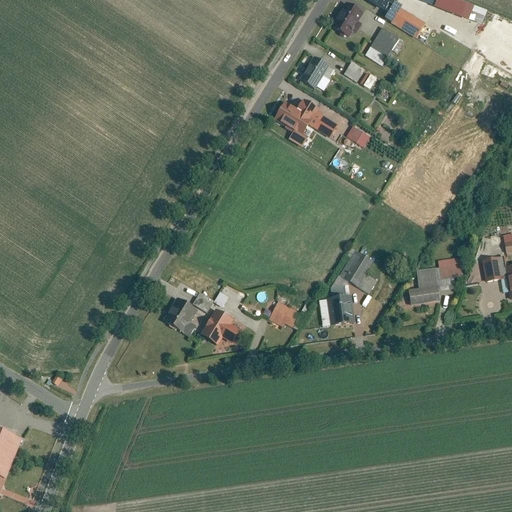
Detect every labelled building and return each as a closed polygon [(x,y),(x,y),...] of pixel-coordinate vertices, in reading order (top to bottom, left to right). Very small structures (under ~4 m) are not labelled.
[(396,0),(369,0),(389,12),(396,2),(396,0)] [(475,5),(461,0),(438,0),(436,6),(469,19),(475,5)] [(386,18),(394,23),(403,9),(404,7),(396,2),(389,12),(386,18)] [(348,3),(333,28),(349,37),(352,31),(357,34),(363,24),(358,21),(363,12),(348,3)] [(489,11),(475,5),(469,19),(484,25),(489,11)] [(418,37),(427,23),(403,9),(394,23),(418,37)] [(401,38),(384,28),(373,47),(389,57),(401,38)] [(384,66),(389,57),(373,47),(367,56),(384,66)] [(330,66),(315,57),(301,80),(317,89),(324,76),(330,66)] [(367,70),(353,62),(346,75),(360,83),(367,70)] [(330,66),(324,76),(332,80),(338,70),(330,66)] [(393,92),(386,87),(381,95),(388,99),(393,92)] [(287,102),(276,120),(294,132),(303,137),(320,109),(305,99),(298,109),(287,102)] [(331,123),(321,116),(314,127),(324,133),(331,123)] [(331,123),(324,133),(336,141),(343,130),(331,123)] [(364,133),(355,127),(348,137),(357,143),(364,133)] [(290,139),(303,147),(308,140),(303,137),(294,132),(290,139)] [(373,262),(356,251),(340,276),(349,282),(370,294),(380,278),(368,271),(373,262)] [(506,257),(484,260),(487,282),(510,279),(508,266),(506,257)] [(442,279),(465,276),(463,258),(439,261),(442,279)] [(410,290),(412,305),(442,300),(437,268),(419,271),(422,289),(410,290)] [(333,289),(334,298),(348,296),(346,287),(349,282),(340,276),(333,289)] [(231,298),(222,292),(215,303),(224,308),(231,298)] [(215,301),(201,294),(194,305),(208,313),(215,301)] [(334,298),(329,298),(332,326),(355,323),(352,296),(348,296),(334,298)] [(199,310),(178,298),(164,322),(190,337),(196,326),(191,323),(199,310)] [(301,313),(280,302),(271,319),(286,327),(287,324),(293,327),(301,313)] [(235,321),(217,310),(202,334),(219,345),(223,339),(233,345),(242,331),(232,325),(235,321)] [(58,379),(56,378),(52,385),(58,387),(61,381),(58,379)] [(0,495),(22,441),(0,432),(0,495)]
